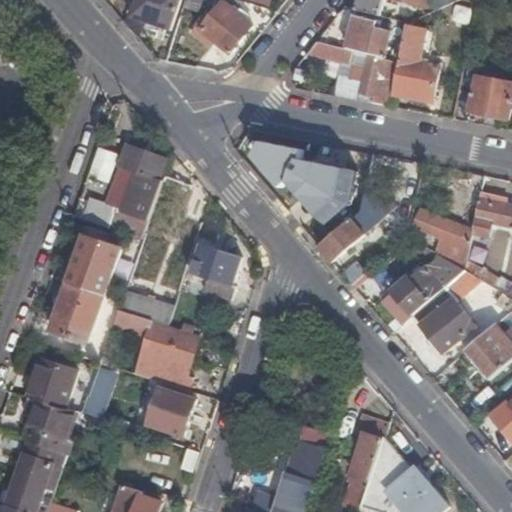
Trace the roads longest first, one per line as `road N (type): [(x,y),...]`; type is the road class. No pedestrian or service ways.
road 1 (residential): [(183,133),(244,99),(511,156)]
road 2 (tertiary): [(511,509),(287,250)]
road 3 (residential): [(120,61),(95,91),(0,369)]
road 4 (residential): [(287,250),(203,511)]
road 5 (tertiary): [(183,133),(287,250)]
